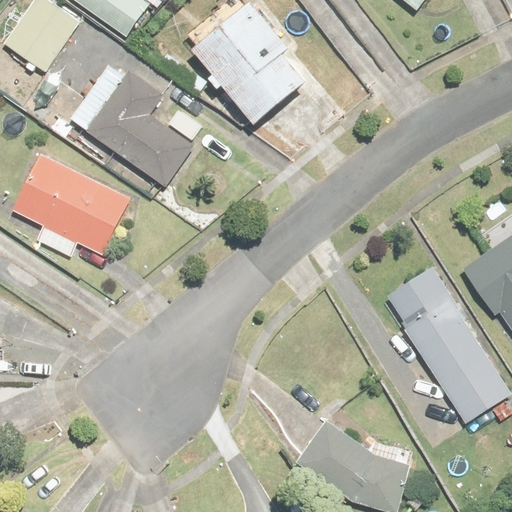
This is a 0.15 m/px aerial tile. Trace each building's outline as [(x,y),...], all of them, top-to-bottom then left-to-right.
[(86,23),(51,0),(21,0),(0,32),(0,40),(51,75),(86,23)] [(75,0),(133,40),(156,7),(145,0),(75,0)] [(251,0),(241,0),(195,37),(266,127),(318,85),(297,58),(305,51),(265,0),(257,6),(251,0)] [(431,0),(408,0),(423,11),(431,0)] [(114,71),(78,122),(173,189),(203,147),(160,117),(173,98),(136,72),(130,82),(114,71)] [(137,199),(48,156),(20,214),(46,227),(38,242),(76,260),(83,245),(109,257),(137,199)] [(511,238),(467,272),(502,319),(508,315),(511,320),(511,238)] [(511,382),(442,269),(392,300),(471,428),(498,411),(506,424),(511,420),(511,382)] [(379,455),(338,422),(307,463),(361,504),(397,511),(405,511),(420,454),(382,445),(379,455)]
